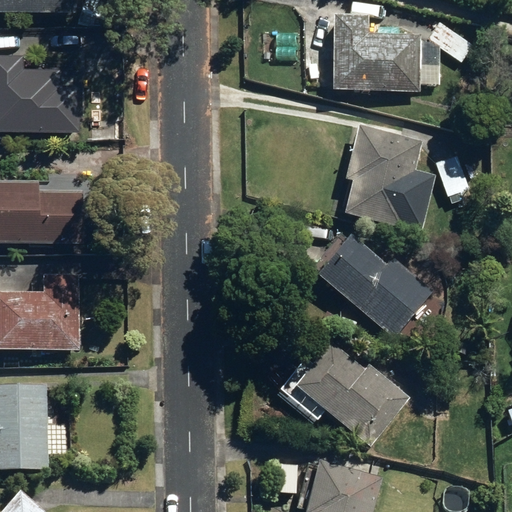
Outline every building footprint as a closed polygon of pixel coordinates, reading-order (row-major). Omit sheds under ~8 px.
[(0,0),(0,15),(71,15),(70,0),(0,0)] [(323,89),(413,91),(414,33),(358,32),(358,16),(325,15),(323,89)] [(428,43),(436,48),(457,63),(469,45),(433,21),(421,38),(428,43)] [(0,132),(74,133),(74,86),(53,86),(53,70),(14,69),(14,57),(0,56),(0,132)] [(335,212),(394,227),(417,141),(351,124),(336,180),(344,181),(335,212)] [(430,158),(447,204),(468,196),(450,150),(430,158)] [(0,243),(90,244),(90,216),(78,216),(78,190),(30,190),(30,182),(0,182),(0,243)] [(308,275),(387,338),(426,289),(386,257),(381,264),(342,232),(338,237),(333,232),(306,266),(311,270),(308,275)] [(37,294),(0,293),(0,350),(73,350),(73,273),(37,274),(37,294)] [(318,411),(363,446),(403,398),(362,364),(358,369),(352,364),(349,367),(334,355),(336,353),(321,341),(304,363),(298,358),(272,389),(310,420),(318,411)] [(449,351),(461,354),(464,345),(452,341),(449,351)] [(0,470),(42,470),(40,385),(0,385),(0,470)] [(476,403),(477,420),(487,420),(487,403),(476,403)] [(367,511),(376,478),(311,461),(297,511),(367,511)] [(0,500),(0,511),(35,511),(9,490),(0,500)]
